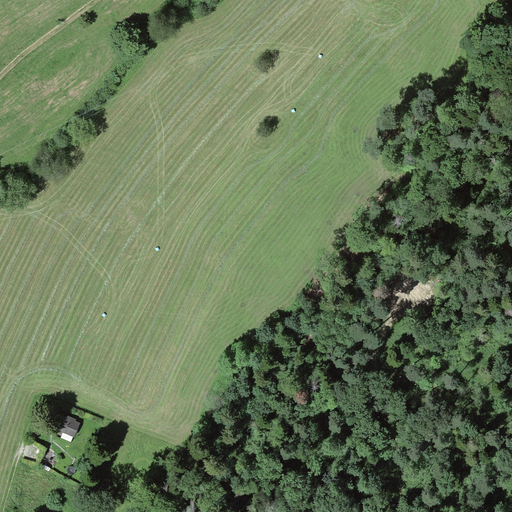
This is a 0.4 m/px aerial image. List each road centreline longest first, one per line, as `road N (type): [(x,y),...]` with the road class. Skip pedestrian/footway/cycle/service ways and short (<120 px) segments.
road 1 (track): [(405,511),(404,457),(382,376),(386,339),(410,278)]
road 2 (track): [(0,77),(97,0)]
